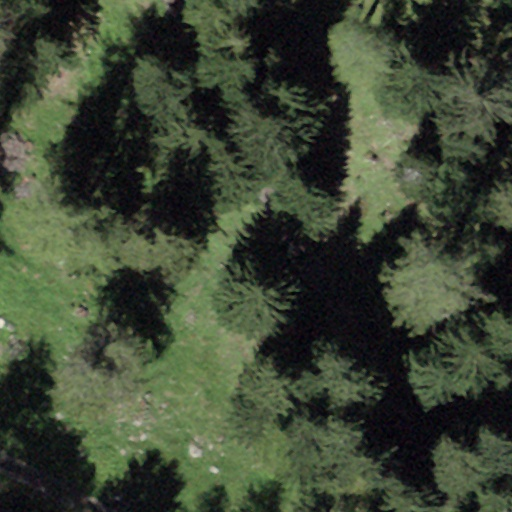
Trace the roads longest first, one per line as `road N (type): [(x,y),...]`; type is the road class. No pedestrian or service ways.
road 1 (track): [(486,511),(428,449),(226,116),(174,0)]
road 2 (track): [(0,460),(110,511)]
